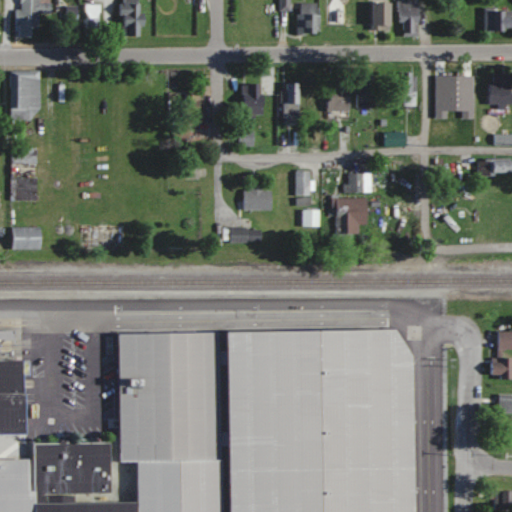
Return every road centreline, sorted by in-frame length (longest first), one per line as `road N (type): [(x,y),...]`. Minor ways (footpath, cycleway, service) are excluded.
road 1 (residential): [(511,50),(0,55)]
road 2 (residential): [(219,233),(215,0)]
road 3 (residential): [(430,316),(469,344),(466,511)]
